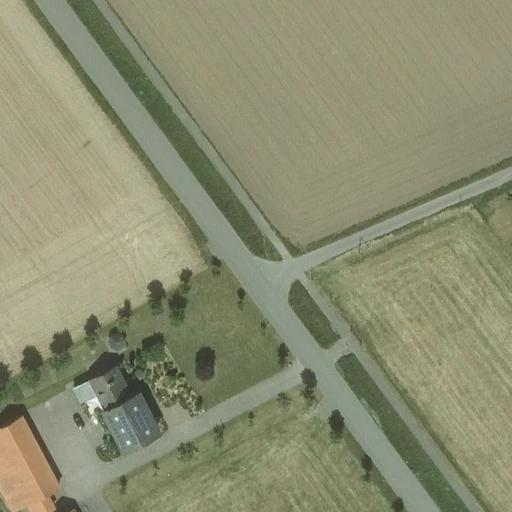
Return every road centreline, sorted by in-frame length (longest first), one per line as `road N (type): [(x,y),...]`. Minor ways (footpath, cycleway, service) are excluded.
road 1 (tertiary): [(259,287),(49,0)]
road 2 (tertiary): [(421,511),(259,287)]
road 3 (unclassified): [(511,176),(259,287)]
